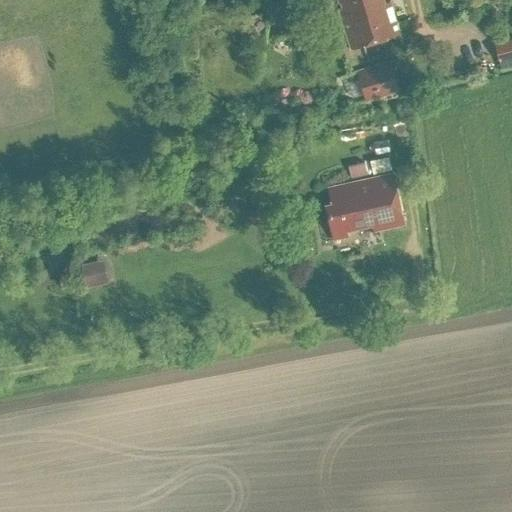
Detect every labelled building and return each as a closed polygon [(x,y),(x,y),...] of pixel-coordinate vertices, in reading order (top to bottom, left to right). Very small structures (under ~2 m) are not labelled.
[(350,50),(397,36),(385,0),(337,0),(341,11),(338,12),(350,50)] [(511,38),(495,43),(501,69),(511,65),(511,38)] [(309,51),(317,48),(314,40),(306,43),(309,51)] [(336,54),(344,52),(342,45),(334,47),(336,54)] [(371,65),(356,70),(365,101),(400,91),(390,60),(374,64),(375,68),(372,69),(371,65)] [(372,158),(373,172),(391,170),(390,157),(372,158)] [(364,161),(348,165),(351,177),(367,174),(364,161)] [(373,233),(403,226),(392,176),(327,190),(331,205),(325,206),(332,241),(347,238),(345,232),(372,227),(373,233)] [(104,259),(81,264),(86,287),(109,282),(104,259)]
